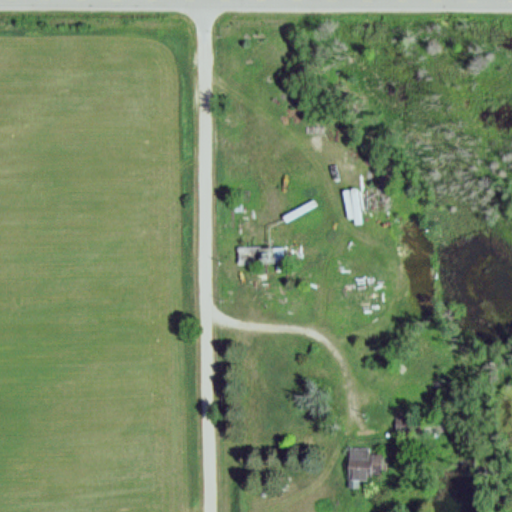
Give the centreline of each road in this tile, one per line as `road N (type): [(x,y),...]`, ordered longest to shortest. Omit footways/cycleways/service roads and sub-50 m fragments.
road 1 (residential): [(211,511),(205,0)]
road 2 (secondary): [(362,0),(511,0)]
